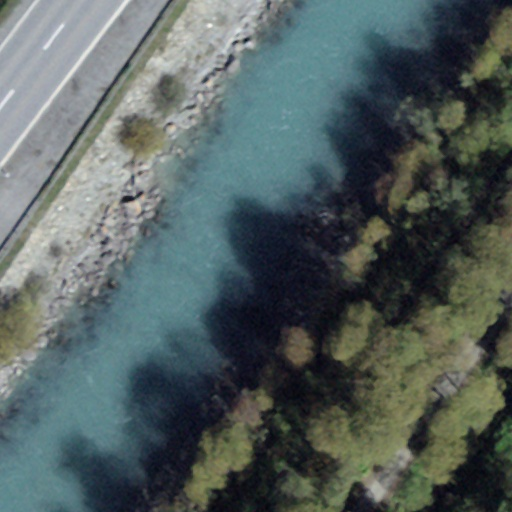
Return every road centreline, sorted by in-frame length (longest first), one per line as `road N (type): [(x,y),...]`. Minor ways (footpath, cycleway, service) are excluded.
road 1 (track): [(511,300),(366,511)]
road 2 (primary): [(83,0),(0,109)]
